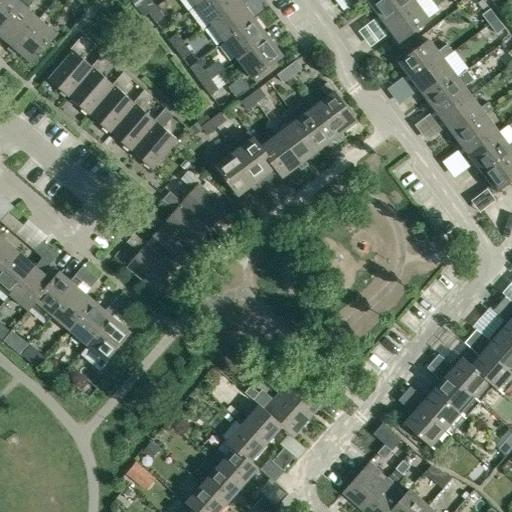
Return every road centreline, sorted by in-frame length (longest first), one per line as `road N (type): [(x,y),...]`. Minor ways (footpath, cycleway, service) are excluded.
road 1 (residential): [(494,254),(381,101),(358,92),(346,74),(346,53),(306,0)]
road 2 (residential): [(297,487),(494,254)]
road 3 (residential): [(13,126),(93,205),(67,233),(0,176)]
